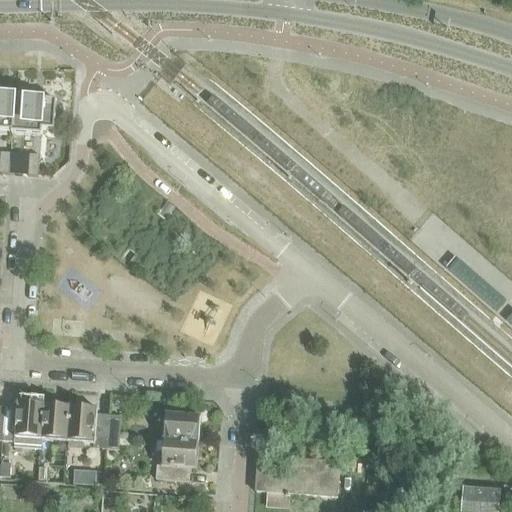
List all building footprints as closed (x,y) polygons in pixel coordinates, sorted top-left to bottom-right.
[(0,133),(11,134),(14,100),(14,98),(16,98),(16,96),(0,95),(0,133)] [(54,133),(56,103),(44,102),(44,100),(16,98),(14,98),(14,100),(11,134),(11,136),(42,138),(42,132),(54,133)] [(2,177),(9,177),(11,156),(1,155),(0,164),(0,170),(3,171),(2,177)] [(31,179),(38,179),(39,158),(29,157),(28,173),(31,173),(31,179)] [(459,263),(449,274),(495,314),(505,303),(459,263)] [(41,442),(44,407),(17,405),(16,417),(4,416),(2,444),(14,445),(14,448),(40,450),(41,442)] [(71,409),(44,407),(41,442),(68,444),(71,409)] [(106,452),(108,424),(96,423),(97,411),(71,409),(68,444),(94,446),(93,459),(105,460),(106,452)] [(201,419),(165,416),(163,443),(199,445),(201,419)] [(120,425),(108,424),(106,452),(118,453),(120,425)] [(199,445),(163,443),(160,469),(184,471),(196,472),(199,445)] [(339,465),(258,460),(255,494),(268,495),(267,510),(288,511),(289,497),(337,500),(339,465)] [(0,478),(8,479),(9,467),(0,466),(0,470),(0,478)] [(184,471),(160,469),(155,469),(155,481),(183,484),(184,471)] [(39,471),(38,482),(46,483),(47,471),(39,471)] [(95,475),(94,486),(103,487),(104,476),(95,475)] [(462,511),(497,511),(499,495),(464,492),(462,511)]
